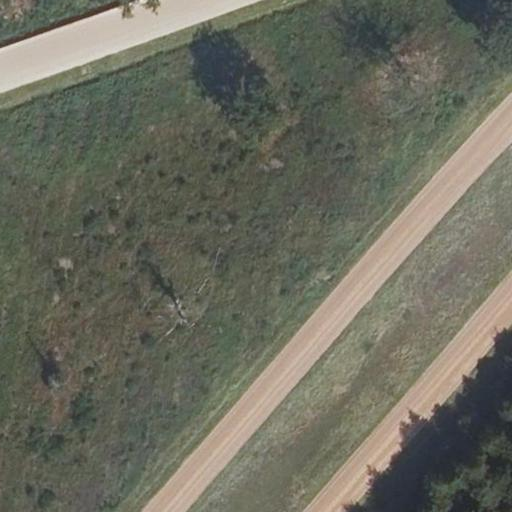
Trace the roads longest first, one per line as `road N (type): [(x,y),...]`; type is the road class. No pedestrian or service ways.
road 1 (track): [(164,511),(511,114)]
road 2 (track): [(327,511),(511,298)]
road 3 (track): [(0,77),(218,0)]
